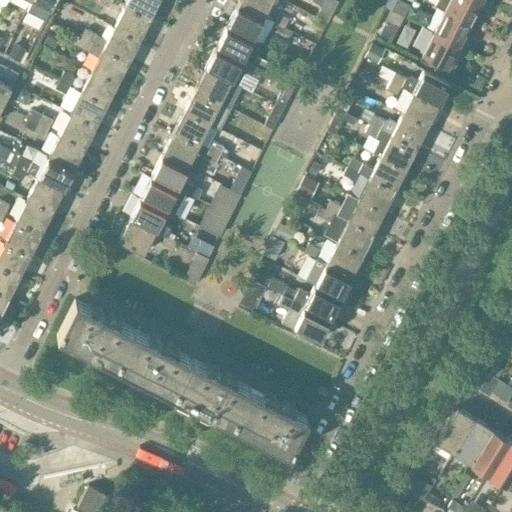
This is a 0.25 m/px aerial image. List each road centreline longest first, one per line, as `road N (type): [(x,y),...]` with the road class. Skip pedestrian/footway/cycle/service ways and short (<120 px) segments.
road 1 (residential): [(284,511),(500,84)]
road 2 (residential): [(1,384),(196,0)]
road 3 (tertiary): [(284,511),(1,384)]
